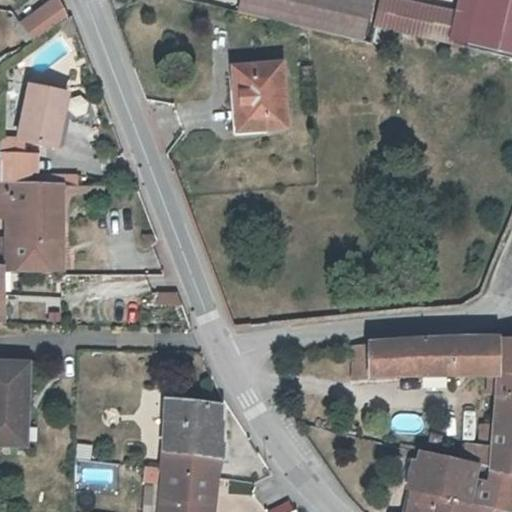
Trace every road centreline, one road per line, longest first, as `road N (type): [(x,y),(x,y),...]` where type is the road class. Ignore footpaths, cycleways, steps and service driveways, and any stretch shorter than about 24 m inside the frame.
road 1 (tertiary): [(231,361),(85,0)]
road 2 (unclassified): [(488,318),(290,338),(231,361)]
road 3 (tertiary): [(329,507),(231,361)]
